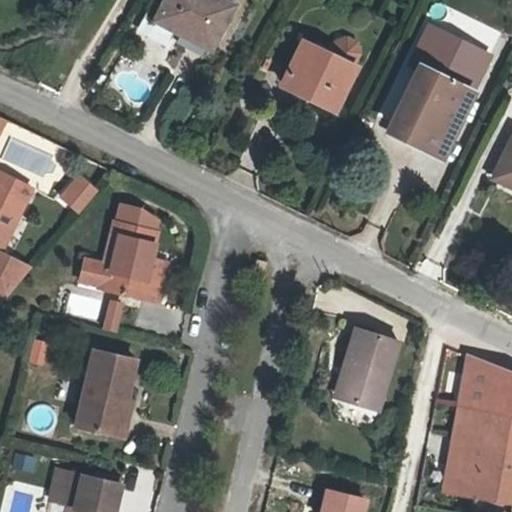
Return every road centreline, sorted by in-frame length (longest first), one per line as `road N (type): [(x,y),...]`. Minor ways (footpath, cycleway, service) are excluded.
road 1 (residential): [(157,511),(223,203)]
road 2 (residential): [(278,231),(213,511)]
road 3 (residential): [(511,342),(278,231)]
road 4 (residential): [(223,203),(0,102)]
